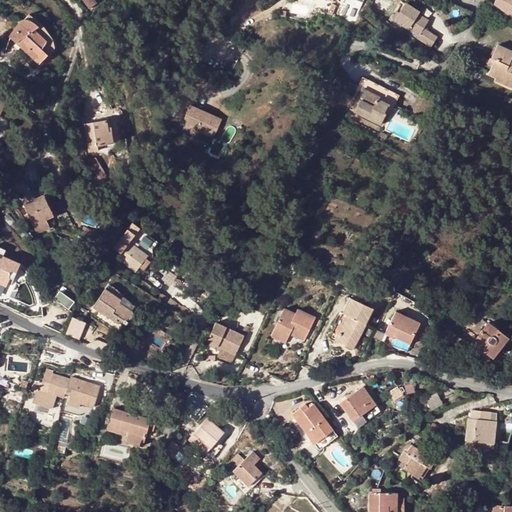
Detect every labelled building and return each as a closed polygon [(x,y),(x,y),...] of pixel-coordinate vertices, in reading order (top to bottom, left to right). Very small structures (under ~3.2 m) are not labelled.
[(511,0),(494,0),(494,2),(511,16),(511,0)] [(407,6),(397,22),(421,38),(420,40),(434,49),(439,40),(426,31),(430,24),(420,17),(421,15),(407,6)] [(454,6),(448,19),(462,25),(469,13),(454,6)] [(22,21),(10,35),(13,38),(41,64),(48,55),(50,57),(52,53),(54,50),(55,48),(54,43),(53,40),(51,37),(44,28),(42,25),(33,18),(29,16),(24,21),(22,21)] [(511,87),(511,51),(498,45),(492,58),(495,60),(492,65),(488,74),(495,78),(495,81),(511,88),(511,87)] [(358,99),(360,100),(355,112),(381,125),(383,120),(386,115),(385,114),(389,104),(379,99),(380,97),(362,89),(358,99)] [(331,90),(325,102),(334,106),(340,95),(331,90)] [(234,105),(201,95),(195,114),(228,124),(234,105)] [(109,133),(108,128),(107,121),(86,124),(90,151),(99,150),(99,146),(114,144),(112,133),(109,133)] [(14,159),(9,166),(14,170),(19,164),(14,159)] [(92,168),(99,179),(107,175),(100,164),(92,168)] [(35,225),(38,233),(50,227),(46,220),(54,216),(45,196),(25,206),(34,226),(35,225)] [(85,227),(82,233),(90,238),(93,231),(85,227)] [(90,238),(99,243),(102,236),(93,231),(90,238)] [(121,254),(130,242),(134,236),(128,231),(115,249),(121,254)] [(130,242),(121,254),(118,259),(135,272),(139,267),(148,255),(130,242)] [(153,260),(148,255),(139,267),(145,271),(153,260)] [(0,283),(7,287),(11,279),(9,278),(12,271),(17,273),(21,264),(4,257),(3,260),(0,258),(0,283)] [(209,287),(214,278),(206,273),(201,282),(202,282),(207,286),(209,287)] [(211,293),(205,290),(199,287),(197,286),(193,292),(207,300),(211,293)] [(69,308),(75,301),(60,290),(55,297),(69,308)] [(117,316),(114,321),(115,321),(118,323),(119,323),(121,324),(123,323),(128,320),(132,318),(133,317),(134,315),(133,313),(132,312),(127,309),(119,305),(121,301),(106,291),(93,308),(98,311),(106,316),(113,313),(117,316)] [(345,314),(352,299),(350,298),(330,338),(334,340),(338,333),(347,315),(345,314)] [(373,309),(352,299),(345,314),(347,315),(338,333),(358,343),(363,332),(360,331),(364,323),(366,324),(373,309)] [(283,311),(272,333),(288,340),(289,337),(290,334),(294,336),(293,339),(303,344),(310,329),(308,324),(312,322),(313,322),(314,320),(298,312),(295,317),(283,311)] [(396,312),(387,330),(396,334),(394,338),(410,345),(420,323),(396,312)] [(66,334),(79,339),(86,322),(72,316),(66,334)] [(360,331),(363,332),(365,333),(369,326),(366,324),(364,323),(360,331)] [(508,338),(487,323),(471,346),(480,352),(481,350),(488,354),(494,359),(508,338)] [(244,337),(216,324),(213,330),(207,343),(235,356),(244,337)] [(382,341),(385,333),(376,329),(373,337),(382,341)] [(449,329),(443,336),(456,346),(461,339),(449,329)] [(396,334),(387,330),(385,334),(394,338),(396,334)] [(285,345),(288,340),(272,333),(270,337),(285,345)] [(338,333),(334,340),(354,350),(358,343),(338,333)] [(480,352),(471,346),(467,351),(482,362),(488,354),(481,350),(480,352)] [(50,358),(38,354),(34,365),(46,369),(50,358)] [(65,395),(70,380),(53,375),(54,373),(46,370),(42,383),(49,386),(46,392),(37,390),(33,403),(43,406),(53,409),(57,397),(64,399),(65,395)] [(92,381),(71,374),(70,378),(91,384),(92,381)] [(100,387),(91,384),(70,378),(70,380),(65,395),(71,397),(69,402),(81,405),(81,404),(93,408),(100,387)] [(362,386),(339,403),(352,421),(375,404),(362,386)] [(311,431),(319,441),(328,434),(332,440),(340,450),(344,446),(313,404),(308,407),(305,410),(302,406),(292,414),(307,434),(311,431)] [(375,404),(352,421),(357,427),(380,411),(375,404)] [(51,414),(53,409),(43,406),(41,411),(51,414)] [(128,432),(127,436),(126,441),(143,446),(145,439),(146,435),(156,438),(157,432),(154,431),(156,421),(145,418),(134,415),(113,409),(108,426),(128,432)] [(473,411),(472,419),(489,421),(489,412),(473,411)] [(189,440),(206,455),(224,434),(207,419),(189,440)] [(496,421),(489,421),(472,419),(468,419),(466,442),(493,444),(496,421)] [(128,432),(108,426),(107,430),(127,436),(128,432)] [(314,445),(319,441),(311,431),(307,434),(314,445)] [(224,434),(206,455),(209,459),(228,437),(224,434)] [(319,441),(314,445),(318,450),(332,440),(328,434),(319,441)] [(404,452),(399,460),(406,465),(403,469),(421,481),(434,461),(417,449),(418,448),(414,445),(413,445),(410,445),(408,445),(406,447),(404,450),(404,452)] [(234,472),(249,487),(262,473),(254,465),(260,460),(253,453),(234,472)] [(265,477),(262,473),(249,487),(251,490),(265,477)] [(396,511),(397,493),(382,493),(372,493),(370,493),(369,511),(396,511)]
